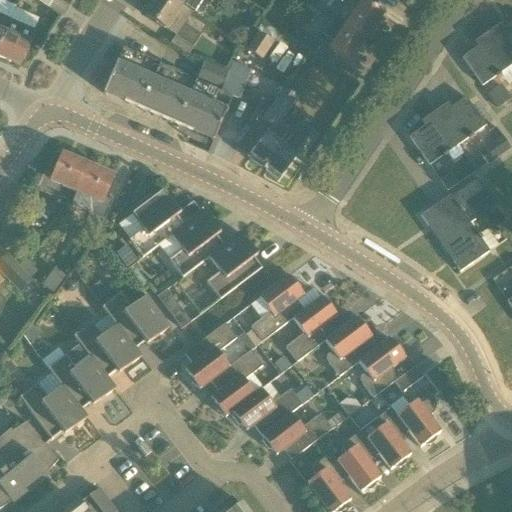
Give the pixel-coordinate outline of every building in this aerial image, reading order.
[(0,0),(0,41),(9,21),(0,16),(0,0)] [(33,0),(46,9),(52,0),(33,0)] [(154,0),(144,16),(165,30),(175,37),(170,46),(186,57),(200,36),(184,25),(191,14),(169,0),(154,0)] [(169,0),(191,14),(192,15),(202,0),(206,0),(207,0),(215,0),(230,9),(236,0),(169,0)] [(343,0),(331,18),(333,19),(366,40),(382,16),(357,0),(343,0)] [(9,21),(0,41),(0,58),(20,67),(35,32),(34,31),(38,22),(15,12),(10,22),(9,21)] [(350,65),(366,40),(333,19),(332,21),(328,22),(324,29),(325,32),(322,36),(334,43),(329,51),(350,65)] [(261,23),(254,33),(258,36),(271,44),(277,33),(261,23)] [(510,67),(511,65),(511,23),(504,29),(500,25),(487,34),(510,67)] [(510,67),(487,34),(474,43),(477,48),(462,59),(482,87),(510,67)] [(314,56),(322,45),(307,35),(301,43),(299,46),(314,56)] [(260,61),(271,44),(258,36),(247,52),(260,61)] [(159,66),(140,58),(122,50),(102,95),(139,111),(159,66)] [(197,79),(221,89),(228,74),(203,63),(197,79)] [(139,111),(176,127),(176,126),(195,82),(159,66),(139,111)] [(228,74),(221,89),(219,92),(232,98),(239,101),(247,81),(228,74)] [(195,82),(176,126),(176,127),(212,143),(232,98),(219,92),(195,82)] [(486,95),(497,110),(511,100),(500,85),(486,95)] [(274,130),(297,99),(284,89),(261,120),(274,130)] [(434,113),(457,147),(486,126),(466,98),(450,109),(447,104),(434,113)] [(457,147),(434,113),(420,123),(424,128),(409,138),(429,167),(457,147)] [(267,133),(259,143),(247,159),(278,182),(296,157),(300,160),(318,138),(305,127),(289,149),(267,133)] [(499,157),(511,148),(501,135),(490,143),(499,157)] [(75,193),(87,166),(62,155),(52,177),(44,173),(36,192),(50,198),(56,185),(75,193)] [(112,203),(104,199),(113,177),(87,166),(75,193),(95,202),(89,215),(104,221),(112,203)] [(450,175),(439,183),(446,194),(458,186),(450,175)] [(128,242),(142,259),(142,260),(171,237),(183,227),(175,217),(179,214),(173,208),(162,192),(153,199),(150,196),(137,206),(140,209),(130,216),(142,231),(128,242)] [(487,192),(469,204),(475,213),(493,202),(487,192)] [(420,217),(440,245),(469,225),(449,197),(420,217)] [(182,251),(168,262),(180,279),(181,280),(209,259),(208,259),(223,248),(222,247),(216,238),(219,235),(213,228),(202,213),(183,227),(171,237),(182,251)] [(469,225),(440,245),(459,273),(489,253),(469,225)] [(240,235),(239,234),(225,245),(222,247),(223,248),(208,259),(209,259),(220,273),(205,284),(219,302),(261,270),(253,260),(257,257),(251,250),(240,235)] [(117,259),(125,270),(137,261),(129,250),(117,259)] [(0,261),(0,273),(20,294),(32,282),(6,256),(0,261)] [(29,279),(37,271),(25,259),(17,267),(29,279)] [(64,277),(53,270),(42,287),(52,294),(64,277)] [(250,329),(252,331),(262,344),(292,321),(303,312),(296,302),(303,297),(303,296),(300,292),(298,289),(300,288),(293,278),(290,280),(288,277),(258,299),(259,300),(270,314),(250,329)] [(67,282),(66,292),(73,293),(78,289),(78,282),(67,282)] [(89,290),(98,302),(108,294),(99,282),(89,290)] [(169,315),(178,307),(166,291),(156,299),(169,315)] [(101,309),(115,328),(116,328),(134,351),(134,350),(144,343),(146,346),(153,341),(168,330),(169,330),(145,298),(129,310),(119,296),(102,309),(101,309)] [(303,312),(292,321),(303,335),(285,349),(296,364),(324,343),(337,333),(330,324),(337,318),(333,314),(331,311),(333,309),(326,299),(324,301),(322,298),(320,300),(303,312)] [(178,307),(169,315),(181,331),(190,324),(178,307)] [(339,379),(358,365),(362,362),(362,361),(354,351),(370,339),(367,335),(368,335),(368,330),(367,329),(365,325),(363,324),(359,323),(358,323),(355,319),(337,333),(324,343),(331,353),(326,357),(325,361),(339,379)] [(125,370),(140,359),(134,350),(134,351),(116,328),(115,328),(101,339),(91,325),(74,338),(73,338),(79,346),(80,346),(105,380),(106,379),(115,372),(118,376),(125,370)] [(184,356),(191,365),(184,370),(187,375),(189,379),(187,380),(194,390),(197,388),(199,391),(209,383),(211,385),(229,370),(218,355),(236,341),(236,340),(225,326),(224,325),(184,356)] [(24,338),(33,344),(41,333),(32,327),(24,338)] [(252,331),(245,337),(254,349),(254,350),(262,344),(252,331)] [(362,362),(358,365),(365,375),(360,379),(359,383),(372,400),(394,384),(395,383),(387,372),(404,360),(401,357),(401,356),(401,351),(401,350),(398,346),(397,345),(393,344),(392,344),(389,340),(362,361),(362,362)] [(79,346),(65,357),(48,370),(47,370),(61,389),(62,389),(79,412),(80,411),(90,404),(92,407),(99,402),(114,391),(106,379),(105,380),(80,346),(79,346)] [(262,390),(252,376),(262,368),(250,353),(229,370),(211,385),(217,394),(210,399),(213,403),(216,406),(213,408),(220,417),(223,415),(225,419),(231,414),(232,415),(254,396),(261,391),(262,390)] [(284,357),(273,364),(281,374),(291,367),(284,357)] [(0,368),(0,371),(5,379),(16,371),(9,362),(0,368)] [(395,383),(394,384),(402,394),(422,379),(414,368),(395,383)] [(62,389),(61,389),(47,400),(37,386),(19,399),(50,441),(61,433),(64,436),(71,431),(86,420),(80,411),(79,412),(62,389)] [(306,388),(294,397),(301,406),(314,397),(306,388)] [(253,427),(261,438),(291,415),(301,407),(301,406),(294,397),(290,392),(272,406),(261,391),(254,396),(232,415),(233,416),(231,418),(238,427),(240,425),(243,428),(246,433),(253,427)] [(416,403),(396,418),(408,433),(420,449),(423,447),(424,447),(429,447),(430,446),(434,443),(434,442),(436,438),(436,437),(440,434),(428,418),(432,415),(434,412),(435,411),(435,406),(435,405),(434,400),(431,398),(419,407),(416,403)] [(390,410),(360,433),(377,456),(390,472),(393,469),(394,469),(399,469),(400,469),(404,466),(405,465),(406,461),(406,460),(410,457),(397,441),(408,433),(396,418),(390,410)] [(329,421),(326,424),(331,431),(344,421),(339,415),(339,414),(329,421)] [(290,462),(331,431),(326,424),(320,416),(301,430),(291,415),(261,438),(263,441),(261,442),(268,452),(270,450),(272,453),(276,458),(283,452),(290,462)] [(0,509),(11,503),(13,505),(48,476),(46,474),(58,462),(45,446),(43,447),(39,442),(40,441),(26,424),(12,432),(10,430),(0,438),(0,509)] [(346,456),(336,463),(347,478),(348,478),(360,495),(363,492),(364,492),(369,492),(370,491),(374,489),(374,488),(376,483),(376,482),(380,480),(368,463),(377,456),(360,433),(342,446),(342,450),(346,456)] [(337,486),(347,478),(336,463),(330,456),(312,469),(312,473),(316,478),(306,486),(325,511),(342,511),(344,511),(345,510),(346,506),(346,505),(349,502),(337,486)] [(98,490),(88,498),(79,505),(77,503),(64,511),(245,511),(240,505),(238,507),(231,497),(213,510),(214,511),(105,511),(111,508),(98,490)]
